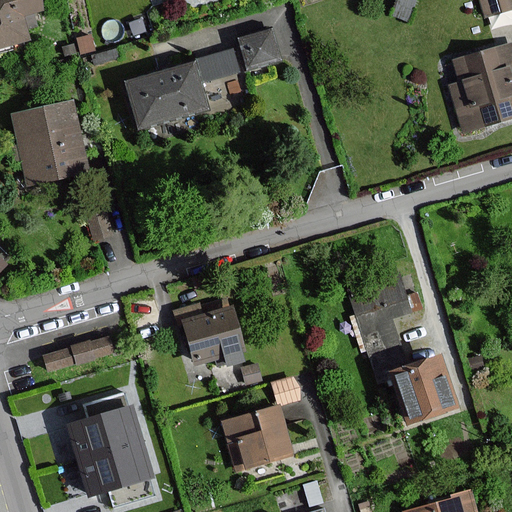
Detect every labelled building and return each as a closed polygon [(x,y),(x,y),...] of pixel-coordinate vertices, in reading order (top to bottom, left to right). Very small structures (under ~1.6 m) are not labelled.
[(22,14),(43,8),(40,0),(0,0),(0,45),(28,37),(22,14)] [(511,0),(484,0),(488,12),(511,5),(511,0)] [(272,30),(240,39),(248,68),(281,59),(272,30)] [(452,85),(465,128),(511,114),(511,45),(457,62),(462,82),(452,85)] [(128,81),(141,126),(207,106),(200,82),(239,71),(232,50),(128,81)] [(75,102),(15,114),(29,182),(89,170),(75,102)] [(95,238),(112,233),(103,203),(87,208),(95,238)] [(400,273),(350,290),(381,379),(396,374),(412,419),(458,403),(441,356),(408,368),(391,319),(413,311),(400,273)] [(231,363),(246,359),(233,307),(202,315),(200,305),(177,311),(180,324),(187,322),(197,363),(218,358),(219,365),(230,362),(231,363)] [(43,356),(49,373),(114,353),(109,336),(43,356)] [(276,378),(277,398),(298,396),(297,376),(276,378)] [(82,460),(144,441),(133,405),(71,424),(82,460)] [(280,407),(226,423),(239,468),(293,452),(280,407)] [(93,495),(155,477),(144,441),(82,460),(93,495)] [(473,511),(468,493),(403,511),(473,511)]
